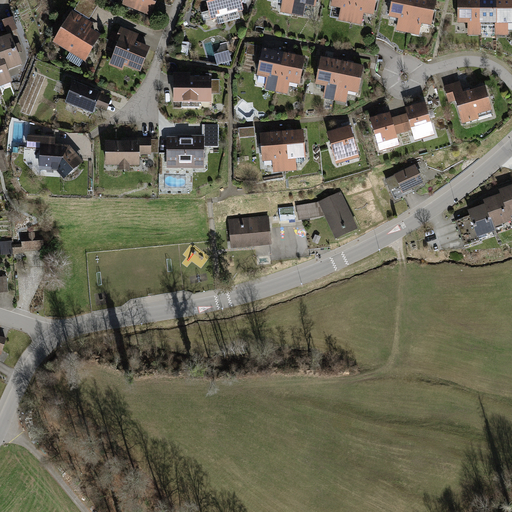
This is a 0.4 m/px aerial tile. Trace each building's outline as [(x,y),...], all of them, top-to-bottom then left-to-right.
[(89,0),(77,0),(72,9),(87,18),(96,3),(89,0)] [(155,0),(121,0),(120,5),(149,16),(153,6),(155,0)] [(203,0),(207,12),(202,13),(206,27),(239,18),(238,13),(242,11),(241,7),(244,0),(203,0)] [(277,0),(284,1),(282,13),(292,15),(294,0),(277,0)] [(294,0),(292,15),(303,17),(305,5),(315,7),(316,0),(294,0)] [(333,0),(332,7),(342,9),(340,21),(350,23),(354,0),(333,0)] [(354,0),(350,23),(361,25),(363,13),(374,15),(376,0),(354,0)] [(394,0),(391,18),(401,20),(398,32),(408,34),(414,0),(394,0)] [(435,0),(414,0),(408,34),(418,36),(420,24),(432,26),(437,0),(435,0)] [(458,0),(459,24),(469,24),(469,36),(480,36),(480,24),(480,0),(458,0)] [(480,0),(480,24),(497,24),(496,0),(480,0)] [(511,0),(496,0),(497,24),(496,35),(508,36),(508,24),(511,24),(511,0)] [(90,24),(68,12),(49,41),(68,53),(65,58),(77,66),(97,34),(88,28),(90,24)] [(13,15),(3,19),(7,30),(13,28),(17,38),(22,36),(13,15)] [(137,33),(118,26),(115,35),(118,37),(108,64),(119,68),(121,62),(138,69),(146,47),(134,42),(137,33)] [(12,45),(8,33),(0,36),(0,59),(4,70),(21,64),(16,53),(20,51),(17,43),(12,45)] [(255,46),(246,45),(245,53),(254,55),(255,46)] [(275,50),(261,47),(255,79),(264,81),(263,89),(275,91),(283,51),(275,50)] [(215,53),(218,64),(232,60),(228,49),(215,53)] [(289,53),(283,51),(275,91),(285,93),(288,81),(299,84),(304,56),(289,53)] [(334,59),(320,56),(315,84),(325,86),(322,98),(334,100),(342,61),(334,59)] [(4,70),(0,59),(0,84),(9,81),(4,70)] [(347,62),(342,61),(334,100),(345,102),(347,90),(358,93),(364,65),(347,62)] [(189,72),(171,72),(171,82),(171,102),(180,102),(180,107),(198,107),(198,101),(209,101),(210,94),(218,94),(218,80),(209,80),(210,76),(189,76),(189,72)] [(100,92),(71,80),(63,102),(92,113),(94,108),(105,112),(111,99),(102,95),(99,94),(100,92)] [(447,99),(454,97),(462,123),(493,114),(485,86),(462,92),(459,81),(443,86),(447,99)] [(405,113),(399,114),(404,132),(412,130),(414,139),(433,134),(424,101),(404,106),(405,113)] [(389,112),(370,117),(379,150),(399,144),(396,134),(404,132),(399,114),(391,117),(389,112)] [(168,137),(165,137),(166,170),(204,170),(204,147),(218,147),(218,124),(202,124),(202,137),(168,137)] [(350,125),(327,132),(336,164),(359,157),(354,139),(350,125)] [(252,128),(237,129),(238,136),(253,135),(252,128)] [(287,131),(281,131),(284,171),(295,170),(294,163),(304,162),(302,130),(287,131)] [(273,132),(259,133),(262,166),(271,165),(271,172),(284,171),(281,131),(273,132)] [(42,136),(26,135),(25,148),(37,148),(36,169),(55,170),(64,179),(82,162),(67,146),(53,145),(54,137),(42,136)] [(120,141),(103,141),(103,165),(117,165),(117,170),(129,170),(129,165),(138,165),(138,153),(157,153),(157,138),(138,138),(120,138),(120,141)] [(414,164),(384,179),(393,197),(423,182),(414,164)] [(511,184),(497,189),(499,192),(509,224),(511,222),(511,184)] [(339,190),(317,202),(295,206),(298,220),(310,218),(323,215),(336,240),(358,228),(339,190)] [(499,192),(480,199),(482,204),(492,234),(510,228),(509,224),(499,192)] [(482,204),(466,209),(468,215),(478,242),(493,236),(492,234),(482,204)] [(294,209),(279,210),(280,222),(295,221),(294,209)] [(267,214),(228,217),(230,247),(270,244),(267,214)] [(478,242),(468,215),(452,221),(462,250),(479,244),(478,242)] [(38,232),(17,235),(18,243),(11,244),(12,254),(25,252),(40,249),(38,232)] [(0,254),(12,254),(11,244),(11,241),(0,241),(0,254)]
